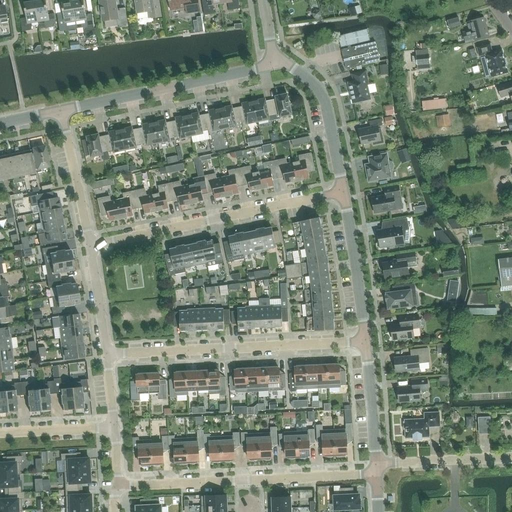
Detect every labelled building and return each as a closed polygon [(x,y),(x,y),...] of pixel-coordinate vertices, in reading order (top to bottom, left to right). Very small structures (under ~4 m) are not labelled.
[(44,0),(35,2),(38,22),(44,21),(45,28),(56,27),(54,14),(48,15),(45,0),(44,0)] [(85,28),(86,28),(87,31),(94,30),(92,14),(86,15),(83,0),(73,2),(76,22),(82,21),(85,28)] [(102,21),(106,21),(107,27),(119,25),(119,27),(128,26),(125,8),(117,9),(115,0),(99,0),(100,6),(99,6),(100,15),(101,14),(102,21)] [(150,0),(135,0),(137,14),(138,14),(139,20),(148,18),(148,19),(161,17),(159,3),(151,4),(150,0)] [(186,14),(200,12),(198,0),(168,0),(171,11),(186,8),(186,14)] [(213,5),(220,4),(219,0),(201,0),(204,15),(214,14),(213,5)] [(229,11),(240,9),(238,0),(219,0),(220,4),(228,3),(229,11)] [(32,23),(38,22),(35,2),(24,3),(26,18),(20,19),(22,32),(31,30),(32,23)] [(70,23),(76,22),(73,2),(62,3),(64,18),(58,19),(60,32),(69,31),(70,23)] [(449,27),(460,24),(458,17),(447,20),(449,27)] [(465,43),(489,36),(484,17),(470,21),(472,30),(462,33),(465,43)] [(368,29),(339,36),(341,48),(370,41),(368,29)] [(375,42),(341,50),(346,69),(380,61),(375,42)] [(477,46),(479,57),(485,55),(491,77),(508,73),(502,49),(492,52),(490,43),(477,46)] [(430,69),(428,49),(415,50),(416,65),(418,65),(418,70),(430,69)] [(348,83),(353,104),(370,100),(366,80),(367,79),(365,72),(352,75),(354,82),(348,83)] [(511,81),(511,82),(498,87),(501,97),(511,94),(511,98),(511,81)] [(276,99),(271,100),(275,120),(280,119),(280,117),(292,115),(287,94),(276,97),(276,99)] [(265,99),(254,102),(258,122),(269,119),(269,121),(275,120),(271,100),(265,102),(265,99)] [(387,109),(396,109),(395,99),(386,100),(387,109)] [(446,100),(422,103),(423,110),(447,108),(446,100)] [(258,122),(254,102),(242,104),(243,106),(237,108),(241,128),(242,131),(249,130),(248,124),(250,131),(260,129),(258,122)] [(241,128),(237,108),(232,109),(231,106),(220,109),(225,129),(235,127),(236,129),(241,128)] [(214,131),(225,129),(220,109),(209,111),(210,114),(204,115),(208,131),(208,135),(215,133),(214,131)] [(396,111),(387,111),(387,119),(396,119),(396,111)] [(208,131),(204,115),(199,116),(198,113),(187,116),(191,136),(193,143),(210,139),(208,135),(208,131)] [(449,115),(436,117),(437,128),(450,126),(449,115)] [(180,138),(191,136),(187,116),(176,118),(176,121),(171,122),(175,138),(180,137),(180,138)] [(370,128),(359,130),(362,144),(373,142),(373,145),(384,143),(381,129),(378,129),(378,127),(382,126),(381,119),(369,122),(370,128)] [(175,138),(171,122),(165,123),(165,121),(154,123),(158,143),(169,141),(169,143),(175,142),(175,138)] [(147,146),(158,143),(154,123),(143,125),(143,128),(138,129),(141,145),(147,144),(147,146)] [(141,145),(138,129),(132,130),(132,128),(121,130),(124,150),(135,148),(136,150),(142,149),(141,145)] [(113,153),(124,150),(121,130),(109,132),(110,135),(104,136),(108,152),(113,151),(113,153)] [(108,152),(104,136),(99,137),(99,135),(87,137),(87,139),(82,141),(85,156),(91,155),(91,157),(102,155),(103,161),(110,160),(108,152)] [(309,137),(291,141),(293,147),(311,143),(309,137)] [(49,167),(44,146),(32,149),(32,150),(0,156),(0,181),(35,174),(34,170),(49,167)] [(174,155),(181,153),(179,146),(172,148),(174,155)] [(207,171),(203,151),(197,152),(200,172),(207,171)] [(294,163),(298,182),(303,180),(303,179),(309,178),(308,172),(314,171),(311,154),(299,156),(300,161),(294,163)] [(386,154),(371,157),(370,158),(371,162),(363,164),(366,181),(375,180),(390,177),(389,171),(392,170),(393,169),(394,166),(393,164),(392,162),(390,161),(387,161),(386,154)] [(408,155),(401,157),(403,163),(410,160),(408,155)] [(298,182),(294,163),(287,164),(286,159),(275,161),(279,178),(284,177),(286,183),(292,182),(292,183),(298,182)] [(273,180),(279,178),(275,161),(264,164),(265,169),(258,170),(262,189),(268,188),(268,187),(274,186),(273,180)] [(262,189),(258,170),(252,172),(250,167),(240,169),(243,186),(249,185),(250,191),(257,189),(257,190),(262,189)] [(237,187),(243,186),(240,169),(229,171),(230,176),(223,178),(227,197),(233,195),(232,194),(239,193),(237,187)] [(227,197),(223,178),(216,179),(215,174),(204,176),(208,194),(214,192),(215,198),(221,197),(222,198),(227,197)] [(202,195),(208,194),(204,176),(194,179),(195,184),(188,185),(192,204),(197,203),(197,202),(203,201),(202,195)] [(113,179),(91,183),(93,190),(114,185),(113,179)] [(192,204),(188,185),(181,187),(180,182),(169,184),(173,201),(179,200),(180,206),(186,204),(186,205),(192,204)] [(167,202),(173,201),(169,184),(158,186),(160,191),(153,193),(157,212),(162,210),(162,209),(168,208),(167,202)] [(402,209),(401,199),(398,186),(385,189),(386,196),(372,198),(375,213),(402,209)] [(157,212),(153,193),(146,194),(145,189),(134,192),(138,209),(144,207),(145,213),(151,212),(151,213),(157,212)] [(39,212),(60,208),(58,197),(53,198),(52,192),(29,197),(31,207),(38,206),(39,212)] [(132,210),(138,209),(134,192),(123,194),(124,199),(117,200),(122,219),(127,218),(127,217),(133,216),(132,210)] [(426,194),(417,196),(420,207),(428,205),(426,194)] [(122,219),(117,200),(111,202),(110,197),(98,199),(102,216),(108,215),(110,221),(116,219),(116,220),(122,219)] [(41,223),(62,219),(60,208),(39,212),(41,223)] [(300,264),(295,264),(294,260),(289,261),(290,265),(285,266),(286,280),(302,278),(304,291),(306,317),(307,331),(334,330),(333,311),(330,283),(327,255),(324,239),(320,218),(293,224),(296,237),(300,264)] [(41,223),(42,229),(38,230),(39,235),(64,230),(62,219),(41,223)] [(381,231),(378,231),(379,237),(378,246),(380,246),(381,248),(395,246),(403,246),(403,244),(404,244),(404,243),(406,224),(407,224),(406,219),(385,223),(386,230),(381,231)] [(265,250),(276,248),(275,245),(281,243),(279,231),(273,232),(271,227),(261,230),(265,250)] [(66,240),(64,230),(39,235),(39,239),(44,238),(46,245),(66,240)] [(254,253),(265,250),(261,230),(250,232),(254,253)] [(445,237),(443,231),(434,233),(435,239),(445,237)] [(244,255),(254,253),(250,232),(239,234),(244,255)] [(244,259),(244,255),(239,234),(228,236),(229,241),(223,243),(228,262),(244,259)] [(224,263),(222,256),(220,243),(213,245),(212,240),(202,242),(206,263),(207,267),(224,263)] [(195,265),(206,263),(202,242),(191,244),(195,265)] [(185,267),(195,265),(191,244),(180,247),(185,267)] [(72,260),(70,250),(55,253),(54,247),(41,249),(43,256),(44,255),(45,259),(50,258),(51,264),(72,260)] [(173,266),(174,270),(175,274),(186,272),(185,267),(180,247),(169,249),(170,254),(164,255),(167,267),(173,266)] [(384,272),(385,278),(408,275),(407,267),(416,266),(414,253),(397,255),(398,261),(383,264),(383,265),(382,265),(381,267),(381,271),(383,272),(384,272)] [(511,257),(498,260),(502,287),(511,285),(511,257)] [(74,271),(72,260),(51,264),(45,265),(47,275),(46,275),(47,282),(60,280),(59,273),(74,271)] [(457,266),(443,268),(444,276),(458,274),(457,266)] [(222,290),(230,289),(229,279),(221,280),(222,290)] [(57,297),(78,294),(76,283),(61,286),(60,280),(47,282),(48,288),(55,287),(57,297)] [(450,281),(447,301),(456,302),(459,282),(450,281)] [(416,298),(415,291),(414,284),(392,287),(393,294),(387,294),(387,296),(385,296),(386,301),(388,301),(389,308),(397,307),(397,308),(404,307),(403,306),(412,305),(411,298),(416,298)] [(0,307),(3,307),(9,307),(7,297),(8,297),(7,290),(0,291),(0,307)] [(78,294),(57,297),(52,298),(53,307),(51,308),(52,314),(65,312),(64,306),(79,304),(78,294)] [(281,299),(281,306),(270,306),(271,328),(282,327),(282,322),(288,322),(287,299),(281,299)] [(16,306),(9,307),(3,307),(0,307),(0,324),(12,323),(11,316),(17,315),(16,306)] [(260,328),(271,328),(270,306),(259,307),(260,328)] [(238,329),(249,329),(248,307),(237,308),(237,312),(231,312),(232,325),(238,324),(238,329)] [(249,329),(260,328),(259,307),(248,307),(249,329)] [(202,331),(213,330),(212,309),(201,310),(202,331)] [(212,309),(213,330),(224,330),(224,325),(230,325),(229,310),(223,310),(223,309),(212,309)] [(180,332),(191,331),(190,310),(179,311),(179,312),(173,313),(174,327),(180,327),(180,332)] [(191,331),(202,331),(201,310),(190,310),(191,331)] [(59,328),(80,325),(79,314),(57,317),(59,328)] [(391,325),(393,340),(414,338),(412,328),(419,328),(418,315),(400,317),(401,324),(391,325)] [(60,339),(82,336),(80,325),(59,328),(60,339)] [(0,339),(10,338),(8,327),(0,328),(0,339)] [(62,350),(83,347),(82,336),(60,339),(62,350)] [(0,350),(11,349),(18,348),(16,337),(10,338),(0,339),(0,350)] [(83,347),(62,350),(63,360),(84,358),(83,347)] [(411,357),(395,358),(396,372),(411,371),(411,372),(412,374),(417,373),(419,371),(419,370),(418,364),(429,363),(428,348),(410,350),(411,357)] [(0,361),(13,360),(11,349),(0,350),(0,361)] [(13,360),(0,361),(0,372),(14,371),(13,360)] [(329,388),(328,366),(317,367),(318,388),(329,388)] [(339,366),(328,366),(329,388),(340,387),(340,386),(346,385),(345,372),(339,372),(339,366)] [(307,389),(306,367),(295,368),(295,374),(289,374),(290,392),(296,392),(296,389),(307,389)] [(318,388),(317,367),(306,367),(307,389),(318,388)] [(279,368),(268,369),(269,391),(286,390),(285,374),(279,375),(279,368)] [(268,369),(257,370),(258,391),(269,391),(268,369)] [(235,377),(229,377),(230,391),(236,391),(236,392),(247,392),(246,370),(235,371),(235,377)] [(257,370),(246,370),(247,392),(258,391),(257,370)] [(208,372),(209,390),(209,394),(221,393),(221,395),(226,395),(225,377),(219,378),(219,371),(208,372)] [(198,390),(197,372),(186,373),(187,391),(198,390)] [(198,390),(209,390),(208,372),(197,372),(198,390)] [(187,391),(186,373),(175,374),(175,380),(169,380),(170,398),(176,398),(176,395),(188,395),(187,391)] [(148,375),(149,394),(158,393),(158,397),(159,399),(160,399),(167,399),(166,380),(159,380),(159,374),(148,375)] [(140,394),(149,394),(148,375),(137,375),(137,381),(130,382),(131,401),(138,401),(139,400),(140,398),(140,394)] [(73,409),(70,383),(60,385),(60,379),(53,379),(53,381),(55,394),(61,393),(63,411),(73,409)] [(427,379),(412,380),(412,386),(398,388),(399,402),(420,401),(420,390),(428,390),(427,379)] [(82,393),(88,392),(87,380),(80,380),(80,382),(70,383),(73,409),(84,408),(82,393)] [(49,395),(55,394),(53,381),(47,382),(47,384),(43,384),(43,389),(38,390),(40,411),(50,410),(49,395)] [(40,411),(38,390),(37,383),(32,384),(32,383),(27,383),(27,382),(20,383),(22,395),(28,395),(29,412),(40,411)] [(16,396),(22,395),(20,383),(13,383),(14,385),(4,387),(7,412),(17,411),(16,396)] [(405,430),(405,439),(414,439),(414,440),(421,440),(421,439),(429,438),(429,427),(440,427),(439,413),(424,413),(424,419),(405,420),(405,422),(403,422),(403,430),(405,430)] [(161,429),(161,420),(167,420),(167,414),(152,415),(152,429),(161,429)] [(334,431),(335,455),(337,455),(337,457),(345,456),(345,454),(347,454),(347,442),(353,442),(352,424),(345,424),(346,430),(334,431)] [(335,455),(334,431),(323,431),(322,425),(316,425),(317,443),(323,443),(324,455),(326,455),(327,456),(330,457),(332,456),(334,455),(335,455)] [(259,434),(260,458),(262,458),(263,459),(265,460),(268,460),(269,460),(269,458),(272,458),(271,446),(277,445),(276,427),(270,428),(271,434),(259,434)] [(297,433),(298,456),(300,456),(301,458),(303,458),(306,458),(307,456),(310,456),(309,444),(315,443),(314,429),(308,430),(308,432),(297,433)] [(198,448),(204,448),(203,434),(204,434),(203,430),(197,431),(198,438),(186,439),(187,462),(189,462),(190,463),(193,464),(195,463),(196,461),(199,461),(198,448)] [(221,437),(222,460),(224,460),(226,461),(228,462),(231,461),(232,460),(234,460),(234,447),(240,447),(239,433),(233,433),(233,437),(221,437)] [(260,458),(259,434),(247,435),(247,433),(241,433),(242,447),(248,447),(248,459),(251,459),(251,461),(252,461),(255,460),(257,460),(258,458),(260,458)] [(296,457),(298,456),(297,433),(296,433),(296,436),(285,437),(285,434),(279,434),(279,448),(285,448),(286,457),(288,457),(290,458),(292,459),(295,458),(296,457)] [(209,434),(204,434),(203,434),(204,448),(210,448),(211,461),(213,461),(214,462),(217,462),(219,462),(221,460),(222,460),(221,437),(210,438),(209,434)] [(163,450),(169,450),(168,436),(162,436),(162,444),(151,445),(151,441),(150,441),(151,464),(153,463),(155,465),(157,465),(160,465),(161,463),(163,463),(163,450)] [(174,436),(168,436),(169,450),(175,450),(175,462),(178,462),(178,464),(185,464),(185,462),(187,462),(186,439),(174,440),(174,436)] [(151,464),(150,441),(139,441),(139,438),(132,438),(133,452),(139,452),(140,464),(142,464),(142,466),(150,466),(150,464),(151,464)] [(64,461),(64,472),(90,471),(89,468),(91,468),(91,462),(89,462),(89,459),(77,459),(77,453),(61,454),(61,461),(64,461)] [(6,457),(6,463),(0,463),(0,475),(20,474),(19,463),(22,463),(21,456),(6,457)] [(90,471),(64,472),(66,491),(79,490),(78,483),(90,483),(90,471)] [(8,493),(24,492),(21,492),(21,486),(16,486),(15,475),(20,475),(20,474),(0,475),(0,487),(7,487),(8,493)] [(45,474),(45,487),(53,487),(53,474),(45,474)] [(360,500),(359,500),(359,495),(353,496),(353,489),(340,489),(340,496),(334,496),(335,509),(361,508),(360,500)] [(79,490),(66,491),(66,508),(91,507),(91,495),(79,496),(79,490)] [(8,493),(8,499),(0,499),(0,511),(22,511),(21,499),(24,499),(24,492),(8,493)] [(226,495),(201,496),(201,505),(226,504),(226,495)] [(290,497),(272,498),(273,508),(291,508),(290,497)] [(160,511),(161,508),(161,506),(158,506),(157,499),(141,500),(141,507),(137,507),(137,511),(160,511)]
